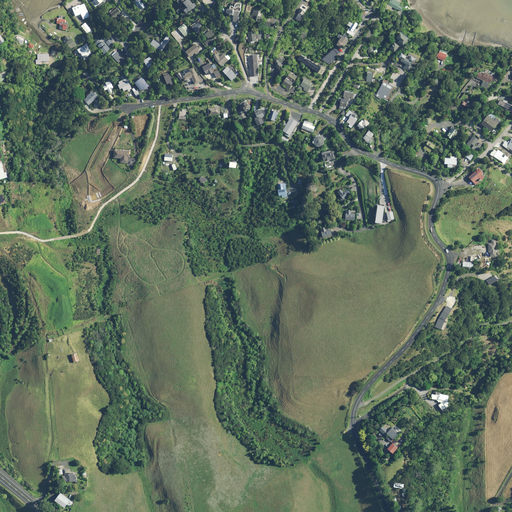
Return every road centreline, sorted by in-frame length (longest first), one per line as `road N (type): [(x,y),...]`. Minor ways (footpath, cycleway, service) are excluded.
road 1 (residential): [(438,185),(430,225),(448,255),(442,290),(352,417),(389,511)]
road 2 (residential): [(124,108),(258,93),(329,118),(356,147),(438,185)]
road 3 (residential): [(438,185),(489,146),(452,115),(455,101)]
